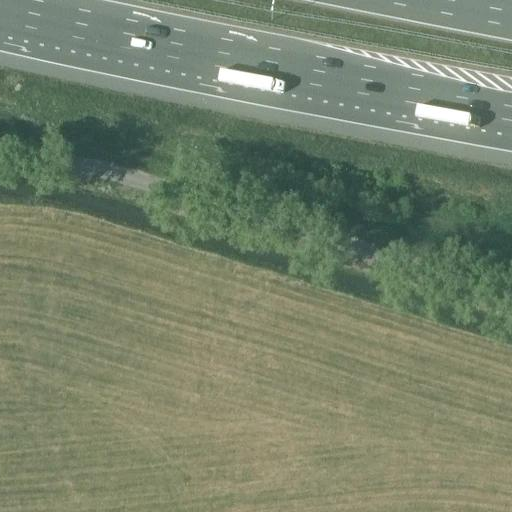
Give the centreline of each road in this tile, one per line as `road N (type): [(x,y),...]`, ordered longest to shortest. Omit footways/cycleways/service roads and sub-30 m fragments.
road 1 (unclassified): [(0,155),(119,175),(511,298)]
road 2 (motorway): [(0,7),(511,111)]
